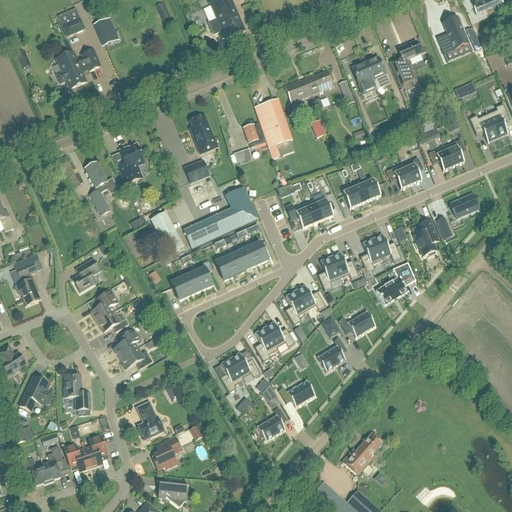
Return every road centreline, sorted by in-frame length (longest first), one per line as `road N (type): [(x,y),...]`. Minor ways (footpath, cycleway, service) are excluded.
road 1 (tertiary): [(0,172),(401,0)]
road 2 (unclassified): [(263,511),(511,222)]
road 3 (residential): [(293,273),(228,349),(206,355),(187,314),(286,272)]
road 4 (residential): [(511,157),(320,241),(293,273)]
road 5 (track): [(483,169),(401,0)]
road 6 (residential): [(129,476),(109,388),(87,351)]
